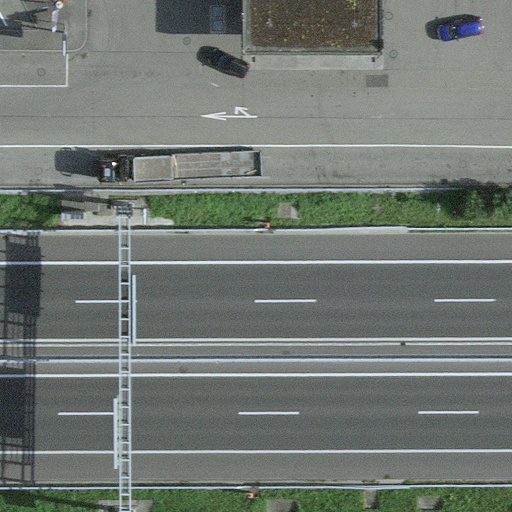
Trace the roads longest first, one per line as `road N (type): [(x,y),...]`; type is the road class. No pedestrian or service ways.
road 1 (motorway): [(0,415),(511,413)]
road 2 (motorway): [(511,301),(0,303)]
